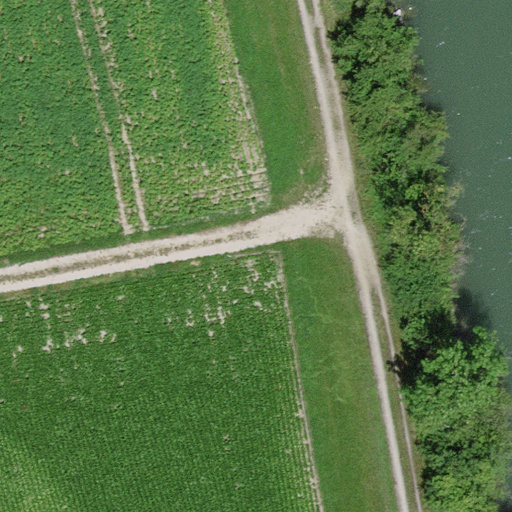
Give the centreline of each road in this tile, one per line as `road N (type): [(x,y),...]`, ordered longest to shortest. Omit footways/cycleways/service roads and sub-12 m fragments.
road 1 (track): [(297,0),(399,511)]
road 2 (track): [(0,280),(338,215)]
